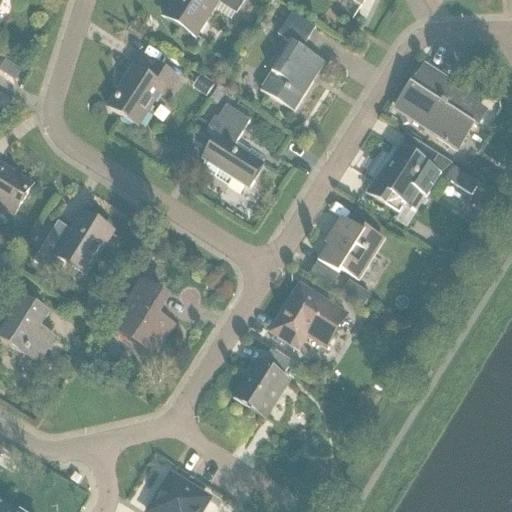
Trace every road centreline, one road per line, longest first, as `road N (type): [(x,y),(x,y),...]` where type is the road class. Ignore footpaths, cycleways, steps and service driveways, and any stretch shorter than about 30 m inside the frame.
road 1 (residential): [(269,276),(116,183),(52,129),(87,0)]
road 2 (residential): [(269,276),(408,53),(445,34),(511,36)]
road 3 (residential): [(169,428),(269,276)]
road 4 (residential): [(169,428),(293,505)]
